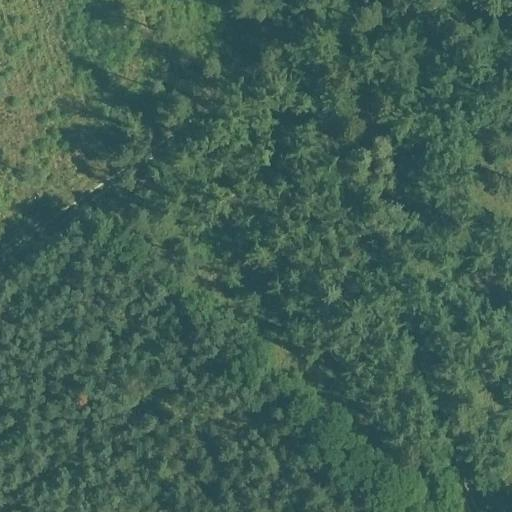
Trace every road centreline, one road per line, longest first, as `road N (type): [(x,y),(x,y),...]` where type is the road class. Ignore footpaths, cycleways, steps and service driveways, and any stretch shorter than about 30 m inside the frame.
road 1 (track): [(290,34),(470,498),(511,471)]
road 2 (track): [(0,256),(109,184),(290,34)]
